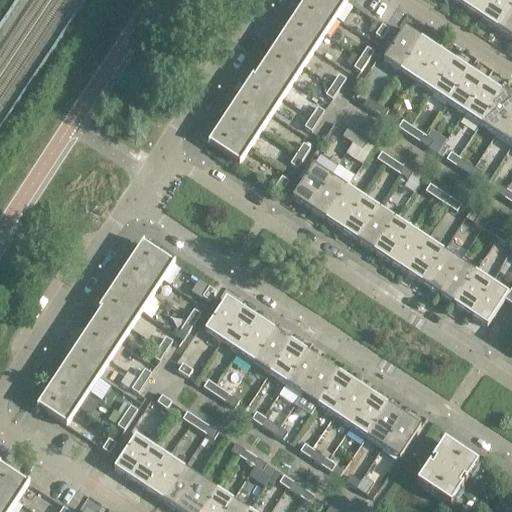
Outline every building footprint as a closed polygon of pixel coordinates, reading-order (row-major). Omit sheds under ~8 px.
[(339,0),(307,0),(306,2),(335,21),(346,4),(339,0)] [(471,0),(448,0),(464,11),(471,0)] [(494,0),(471,0),(464,11),(481,21),(494,0)] [(511,7),(511,0),(494,0),(481,21),(497,32),(511,7)] [(335,21),(306,2),(296,18),(325,37),(335,21)] [(511,7),(497,32),(511,42),(511,7)] [(325,37),(296,18),(285,34),(314,53),(325,37)] [(375,38),(382,42),(389,32),(382,28),(375,38)] [(383,63),(400,74),(421,42),(404,30),(383,63)] [(314,53),(285,34),(274,50),(304,69),(314,53)] [(437,52),(421,42),(400,74),(416,85),(437,52)] [(304,69),(274,50),(264,66),(293,85),(304,69)] [(366,50),(360,61),(367,65),(373,55),(366,50)] [(453,63),(437,52),(416,85),(432,95),(453,63)] [(367,65),(360,61),(353,71),(360,75),(367,65)] [(469,73),(453,63),(432,95),(448,106),(469,73)] [(293,85),(264,66),(249,88),(250,89),(254,83),(282,101),(293,85)] [(485,84),(469,73),(448,106),(464,117),(485,84)] [(338,78),(332,88),(339,92),(345,82),(338,78)] [(282,101),(254,83),(250,89),(249,88),(247,87),(241,97),(272,118),(282,101)] [(501,95),(485,84),(464,117),(480,127),(501,95)] [(339,92),(332,88),(325,98),(332,102),(339,92)] [(511,112),(511,101),(501,95),(480,127),(496,138),(511,112)] [(272,118),(241,97),(230,113),(261,133),(272,118)] [(368,101),(363,108),(373,115),(378,108),(368,101)] [(388,114),(378,108),(373,115),(383,121),(388,114)] [(317,110),(310,120),(318,125),(324,115),(317,110)] [(511,147),(511,112),(496,138),(511,148),(511,147)] [(261,133),(230,113),(219,129),(251,150),(261,133)] [(318,125),(310,120),(304,130),(311,135),(318,125)] [(402,124),(397,131),(407,137),(412,130),(402,124)] [(251,150),(219,129),(208,146),(239,167),(251,150)] [(423,138),(412,130),(407,137),(419,145),(423,138)] [(357,139),(347,133),(342,140),(352,146),(357,139)] [(433,144),(423,138),(419,145),(429,151),(433,144)] [(367,146),(357,139),(352,146),(362,153),(367,146)] [(303,147),(296,157),(303,161),(310,151),(303,147)] [(391,162),(381,155),(376,162),(386,169),(391,162)] [(450,156),(446,163),(456,169),(460,162),(450,156)] [(303,161),(296,157),(290,167),(297,171),(303,161)] [(402,170),(391,162),(386,169),(398,176),(402,170)] [(472,170),(460,162),(456,169),(467,177),(472,170)] [(292,201),(309,212),(330,180),(313,168),(292,201)] [(412,176),(402,170),(398,176),(408,183),(412,176)] [(482,176),(472,170),(467,177),(477,183),(482,176)] [(281,180),(275,190),(282,194),(288,184),(281,180)] [(346,190),(330,180),(309,212),(325,223),(346,190)] [(439,194),(429,187),(425,194),(435,201),(439,194)] [(499,187),(494,194),(504,201),(509,194),(499,187)] [(362,201),(346,190),(325,223),(341,233),(362,201)] [(451,201),(439,194),(435,201),(446,208),(451,201)] [(378,212),(362,201),(341,233),(357,244),(378,212)] [(461,208),(451,201),(446,208),(456,215),(461,208)] [(395,222),(378,212),(357,244),(373,255),(395,222)] [(488,226),(478,219),(473,226),(483,233),(488,226)] [(411,233),(395,222),(373,255),(389,265),(411,233)] [(499,233),(488,226),(483,233),(494,240),(499,233)] [(427,244),(411,233),(389,265),(405,276),(427,244)] [(509,240),(499,233),(494,240),(504,247),(509,240)] [(443,254),(427,244),(405,276),(421,287),(443,254)] [(142,246),(137,253),(131,263),(162,283),(174,267),(142,246)] [(459,265),(443,254),(421,287),(438,297),(459,265)] [(162,283),(131,263),(121,279),(152,299),(162,283)] [(475,275),(459,265),(438,297),(453,308),(475,275)] [(491,286),(475,275),(453,308),(469,318),(491,286)] [(152,299),(121,279),(110,295),(141,315),(152,299)] [(508,297),(507,297),(491,286),(469,318),(486,330),(504,302),(508,297)] [(216,294),(209,290),(202,300),(209,304),(216,294)] [(141,315),(110,295),(104,305),(106,306),(101,312),(131,331),(141,315)] [(204,334),(221,345),(243,312),(226,301),(204,334)] [(131,331),(101,312),(91,328),(120,348),(131,331)] [(259,323),(243,312),(221,345),(237,356),(259,323)] [(194,313),(187,323),(194,327),(201,317),(194,313)] [(194,327),(187,323),(180,333),(187,337),(194,327)] [(275,334),(259,323),(237,356),(253,366),(275,334)] [(120,348),(91,328),(80,344),(110,364),(120,348)] [(291,344),(275,334),(253,366),(269,377),(291,344)] [(165,340),(159,350),(166,355),(172,345),(165,340)] [(110,364),(80,344),(70,360),(99,380),(110,364)] [(307,355),(291,344),(269,377),(285,387),(307,355)] [(166,355),(159,350),(152,360),(159,365),(166,355)] [(323,365),(307,355),(285,387),(301,398),(323,365)] [(99,380),(70,360),(59,376),(88,396),(99,380)] [(339,376),(323,365),(301,398),(317,408),(339,376)] [(182,367),(178,374),(188,381),(192,374),(182,367)] [(144,372),(138,382),(145,387),(151,377),(144,372)] [(88,396),(59,376),(48,392),(78,412),(88,396)] [(355,387),(339,376),(317,408),(333,419),(355,387)] [(145,387),(138,382),(131,392),(138,397),(145,387)] [(207,384),(203,391),(213,397),(217,390),(207,384)] [(371,397),(355,387),(333,419),(350,430),(371,397)] [(229,398),(217,390),(213,397),(224,405),(229,398)] [(78,412),(48,392),(37,409),(67,429),(78,412)] [(387,408),(371,397),(350,430),(366,441),(387,408)] [(239,404),(229,398),(224,405),(234,411),(239,404)] [(171,405),(161,399),(157,406),(167,412),(171,405)] [(403,419),(387,408),(366,441),(382,451),(403,419)] [(130,409),(123,419),(130,423),(137,413),(130,409)] [(197,422),(187,415),(182,422),(192,429),(197,422)] [(256,416),(251,423),(261,429),(266,422),(256,416)] [(130,423),(123,419),(117,429),(124,433),(130,423)] [(420,430),(403,419),(382,451),(399,462),(420,430)] [(208,429),(197,422),(192,429),(203,436),(208,429)] [(277,430),(266,422),(261,429),(272,437),(277,430)] [(218,436),(208,429),(203,436),(213,443),(218,436)] [(287,436),(277,430),(272,437),(282,443),(287,436)] [(113,472),(130,483),(152,450),(135,439),(113,472)] [(102,452),(109,456),(115,446),(108,442),(102,452)] [(435,465),(433,468),(431,471),(429,469),(430,468),(429,467),(416,486),(450,509),(463,489),(461,489),(460,490),(458,489),(462,483),(465,484),(463,486),(465,486),(477,467),(443,445),(431,464),(432,465),(433,463),(435,465)] [(245,454),(235,447),(230,454),(240,461),(245,454)] [(304,448),(299,455),(309,461),(314,454),(304,448)] [(168,461),(152,450),(130,483),(146,493),(168,461)] [(256,461),(245,454),(240,461),(252,468),(256,461)] [(325,462),(314,454),(309,461),(321,469),(325,462)] [(184,471),(168,461),(146,493),(162,504),(184,471)] [(266,468),(256,461),(252,468),(262,475),(266,468)] [(335,468),(325,462),(321,469),(331,475),(335,468)] [(0,468),(0,492),(17,504),(28,487),(0,468)] [(180,511),(200,482),(184,471),(162,504),(174,511),(180,511)] [(350,478),(346,485),(356,492),(360,485),(350,478)] [(293,486),(283,479),(279,486),(289,493),(293,486)] [(203,511),(216,493),(200,482),(180,511),(203,511)] [(370,491),(360,485),(356,492),(366,498),(370,491)] [(305,493),(293,486),(289,493),(300,500),(305,493)] [(11,511),(17,504),(0,492),(0,511),(11,511)] [(226,511),(232,503),(216,493),(203,511),(226,511)] [(315,500),(305,493),(300,500),(310,507),(315,500)] [(245,511),(232,503),(226,511),(245,511)]
